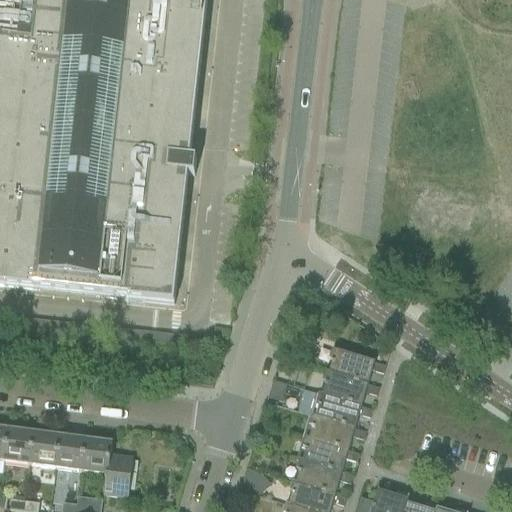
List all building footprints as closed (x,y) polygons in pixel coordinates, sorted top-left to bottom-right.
[(0,0),(0,288),(174,307),(187,190),(181,190),(183,177),(195,179),(196,163),(190,162),(207,0),(0,0)] [(488,132),(511,126),(511,64),(505,38),(467,48),(488,132)] [(511,154),(497,155),(500,234),(511,233),(511,154)] [(0,327),(196,349),(197,340),(0,317),(0,327)] [(332,367),(329,376),(368,387),(371,378),(367,376),(369,373),(383,377),(386,369),(332,353),(332,354),(335,355),(331,366),(332,367)] [(279,362),(275,375),(288,378),(292,366),(279,362)] [(326,389),(323,398),(361,409),(364,400),(361,399),(362,395),(377,399),(379,391),(368,387),(329,376),(325,375),(325,376),(328,377),(325,388),(326,389)] [(273,384),(267,401),(277,404),(281,405),(287,388),(282,387),(273,384)] [(317,396),(310,418),(354,431),(357,421),(354,420),(355,417),(370,421),(372,413),(361,409),(323,398),(317,396)] [(310,418),(304,440),(348,453),(351,444),(348,443),(349,439),(363,443),(366,435),(354,431),(310,418)] [(0,465),(4,466),(9,433),(0,431),(0,465)] [(4,466),(30,469),(34,436),(9,433),(4,466)] [(30,469),(56,472),(60,440),(34,436),(30,469)] [(56,472),(81,476),(85,443),(60,440),(56,472)] [(297,462),(299,463),(341,476),(344,466),(341,465),(342,461),(357,465),(359,457),(348,453),(304,440),(297,462)] [(85,443),(81,476),(104,479),(102,499),(127,502),(132,462),(111,459),(113,446),(85,443)] [(299,477),(296,486),(335,498),(338,488),(334,487),(335,483),(350,487),(353,479),(341,476),(299,463),(299,464),(302,465),(298,477),(299,477)] [(245,474),(240,490),(252,494),(257,478),(245,474)] [(292,498),(293,499),(290,509),(301,511),(330,511),(331,510),(328,509),(329,505),(344,509),(346,501),(335,498),(296,486),(292,485),(292,486),(295,487),(292,498)] [(356,511),(404,511),(406,507),(408,500),(407,499),(406,504),(396,501),(397,496),(396,496),(395,501),(380,496),(376,495),(373,506),(360,502),(356,511)] [(77,508),(76,511),(99,511),(101,504),(78,501),(77,508)] [(9,511),(24,511),(25,505),(11,503),(9,511)]
